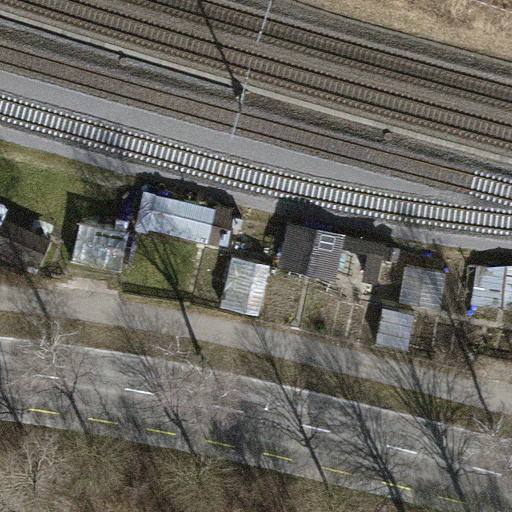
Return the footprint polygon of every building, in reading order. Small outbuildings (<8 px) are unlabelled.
[(88,190),(83,215),(136,226),(141,201),(88,190)] [(154,203),(147,234),(210,247),(216,216),(154,203)] [(56,247),(5,224),(0,234),(0,252),(44,272),(56,247)] [(129,242),(81,233),(74,269),(122,279),(129,242)] [(305,233),(297,266),(337,275),(345,242),(305,233)] [(270,272),(231,266),(223,313),(261,320),(270,272)] [(450,278),(402,272),(398,304),(446,310),(450,278)] [(508,274),(477,272),(475,295),(507,297),(508,274)] [(418,318),(390,313),(382,352),(409,358),(418,318)]
